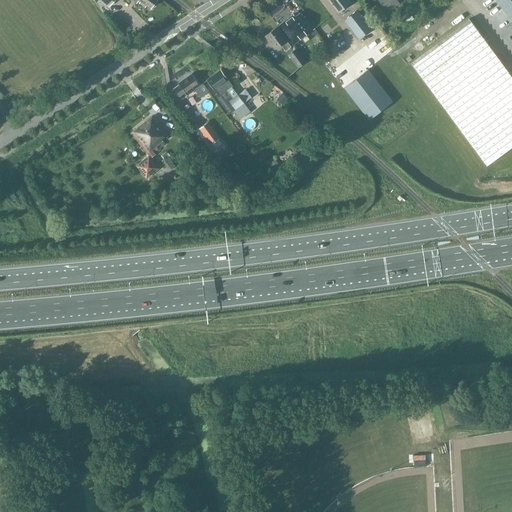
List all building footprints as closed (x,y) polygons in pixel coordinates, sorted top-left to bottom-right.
[(157,0),(139,0),(141,1),(140,2),(140,4),(144,7),(146,7),(147,6),(151,9),(157,0)] [(328,0),(339,13),(351,3),(348,0),(328,0)] [(395,0),(378,0),(378,1),(386,13),(399,4),(395,0)] [(511,0),(496,0),(511,21),(511,0)] [(414,10),(407,14),(410,19),(417,15),(414,10)] [(359,39),(372,30),(357,11),(345,20),(359,39)] [(293,45),(315,29),(310,22),(308,23),(300,13),(295,16),(294,15),(279,26),(293,45)] [(486,166),(488,164),(511,145),(511,78),(469,20),(410,63),(486,166)] [(291,47),(277,27),(265,36),(274,49),(280,45),(285,51),(291,47)] [(296,50),(289,54),(298,67),(305,62),(296,50)] [(208,80),(217,93),(214,96),(229,115),(233,111),(238,119),(249,111),(243,104),(251,98),(245,91),(238,96),(237,95),(233,99),(227,91),(234,86),(222,70),(208,80)] [(368,70),(344,88),(369,120),(393,102),(368,70)] [(210,101),(214,98),(204,84),(201,85),(192,74),(179,83),(180,85),(178,87),(178,86),(174,88),(175,89),(174,90),(179,97),(185,92),(188,96),(199,88),(210,101)] [(288,99),(281,94),(274,99),(281,104),(288,99)] [(162,140),(167,135),(152,116),(131,133),(149,156),(151,159),(156,154),(152,150),(163,141),(162,140)] [(219,139),(207,123),(199,129),(211,145),(219,139)] [(169,157),(166,153),(162,156),(164,160),(162,161),(167,167),(169,166),(172,169),(176,166),(173,163),(169,157)] [(146,178),(159,168),(151,159),(149,156),(137,165),(146,178)] [(168,194),(176,189),(173,184),(164,189),(168,194)] [(434,489),(442,486),(439,479),(432,482),(434,489)]
